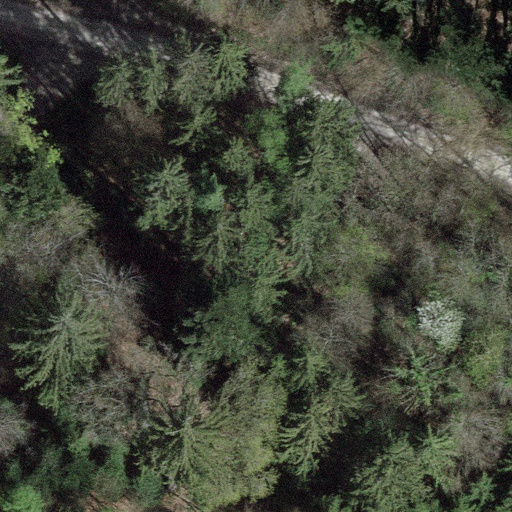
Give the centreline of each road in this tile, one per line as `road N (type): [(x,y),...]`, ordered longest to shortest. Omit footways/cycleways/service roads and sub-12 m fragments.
road 1 (unclassified): [(511,171),(0,13)]
road 2 (track): [(151,63),(0,184)]
